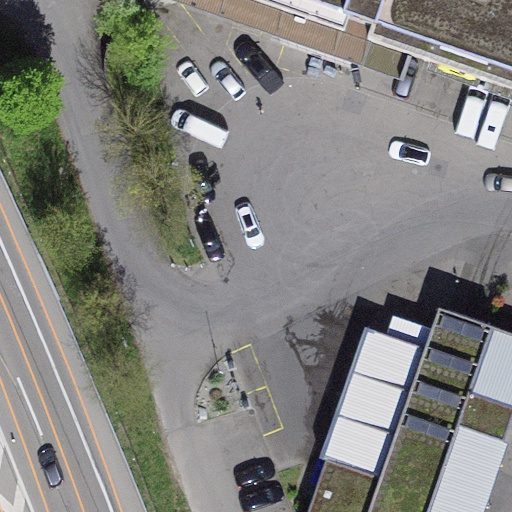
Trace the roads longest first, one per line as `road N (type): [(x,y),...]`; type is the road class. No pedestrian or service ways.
road 1 (residential): [(511,191),(295,133)]
road 2 (motorway): [(71,511),(0,335)]
